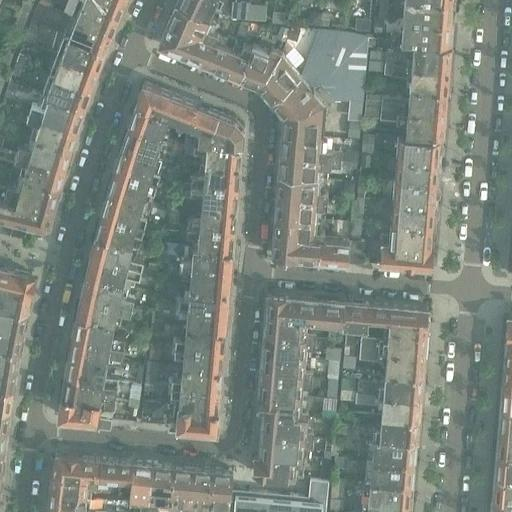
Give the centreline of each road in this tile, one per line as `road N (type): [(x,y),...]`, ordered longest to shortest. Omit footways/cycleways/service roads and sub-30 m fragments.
road 1 (residential): [(31,430),(80,197),(129,54)]
road 2 (residential): [(251,271),(236,427),(228,441),(31,430)]
road 3 (residential): [(129,54),(243,99),(262,115),(251,271)]
road 4 (residential): [(469,289),(495,0)]
road 5 (residential): [(450,511),(469,289)]
road 6 (residential): [(469,289),(251,271)]
